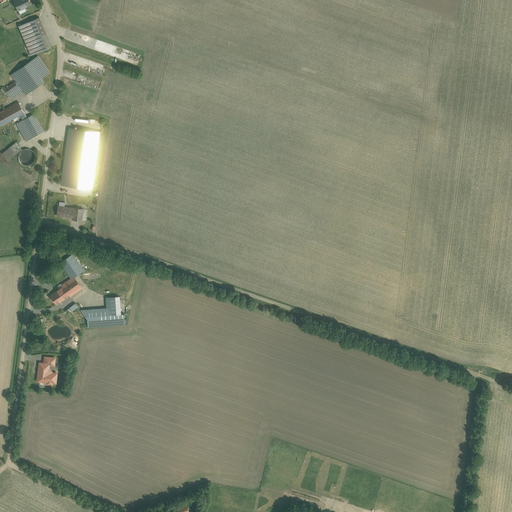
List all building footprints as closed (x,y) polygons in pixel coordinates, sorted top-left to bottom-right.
[(10,0),(16,10),(30,3),(28,0),(10,0)] [(38,17),(21,24),(34,53),(51,45),(38,17)] [(49,72),(36,55),(9,75),(13,80),(3,87),(7,93),(17,86),(24,96),(43,83),(40,78),(49,72)] [(20,102),(0,112),(0,124),(19,115),(21,120),(16,123),(25,140),(42,131),(32,113),(27,116),(20,102)] [(69,128),(62,185),(93,189),(100,133),(69,128)] [(16,142),(4,152),(10,159),(21,148),(16,142)] [(35,159),(35,157),(35,155),(35,153),(34,151),(33,150),(32,148),(30,147),(28,147),(26,147),(24,147),(23,148),(21,150),(20,151),(19,153),(19,155),(19,157),(19,159),(20,160),(22,162),(23,163),(25,163),(27,164),(29,163),(31,163),(32,162),(34,160),(35,159)] [(60,204),(58,216),(83,220),(85,207),(60,204)] [(59,263),(69,276),(48,293),(56,304),(80,286),(72,276),(81,269),(70,255),(59,263)] [(105,295),(105,307),(77,308),(73,302),(63,308),(74,325),(84,318),(86,318),(86,325),(123,324),(123,311),(117,311),(117,295),(105,295)] [(45,364),(40,363),(39,382),(48,383),(48,385),(55,386),(55,384),(58,385),(59,374),(56,374),(52,369),(53,366),(57,367),(57,358),(46,358),(45,364)]
